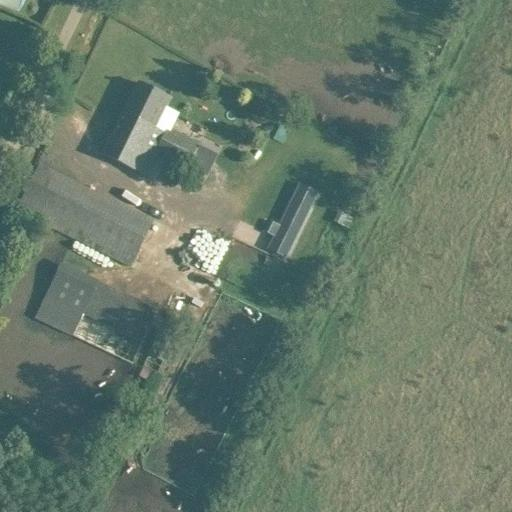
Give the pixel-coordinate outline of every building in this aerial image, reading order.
[(169,98),(157,92),(139,83),(103,155),(145,175),(158,150),(191,166),(201,146),(169,130),(165,137),(153,131),(169,98)] [(152,222),(59,175),(41,166),(18,212),(129,268),(152,222)] [(270,235),(265,247),(283,257),(307,207),(288,198),(276,224),(270,221),(265,232),(270,235)] [(132,364),(157,311),(60,266),(35,318),(132,364)] [(149,354),(143,367),(157,374),(176,336),(158,328),(146,352),(149,354)]
